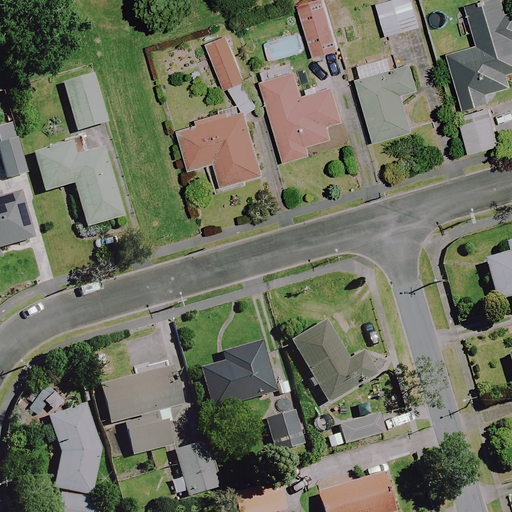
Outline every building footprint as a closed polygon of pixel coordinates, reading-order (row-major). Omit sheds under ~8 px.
[(252,0),(218,0),(218,21),(251,22),(252,0)] [(421,28),(413,0),(395,0),(378,5),(387,38),(421,28)] [(464,39),(475,36),(478,47),(448,56),(464,111),(490,103),(488,95),(511,88),(508,75),(511,73),(511,14),(507,16),(502,0),(493,0),(467,8),(456,11),(464,39)] [(339,52),(324,3),(299,11),(314,60),(339,52)] [(246,82),(229,38),(207,46),(225,91),(246,82)] [(392,67),(390,61),(354,71),(375,144),(413,133),(403,97),(419,92),(410,62),(392,67)] [(302,100),(294,72),(262,81),(285,164),(312,157),(309,147),(332,140),(328,127),(343,123),(334,91),(302,100)] [(106,125),(93,76),(61,84),(74,133),(106,125)] [(236,105),(246,114),(257,110),(246,82),(230,89),(236,105)] [(246,114),(236,105),(218,110),(220,115),(178,128),(190,172),(216,164),(223,189),(264,177),(246,114)] [(500,148),(490,111),(460,119),(470,156),(500,148)] [(10,124),(0,127),(0,171),(3,181),(26,174),(10,124)] [(87,155),(82,135),(61,140),(63,147),(32,156),(42,194),(70,186),(82,230),(120,219),(101,151),(87,155)] [(0,249),(29,241),(17,196),(0,200),(0,249)] [(511,247),(506,249),(509,258),(484,265),(496,306),(511,300),(511,247)] [(344,364),(323,324),(288,343),(323,406),(374,379),(361,355),(344,364)] [(273,393),(258,343),(220,354),(223,364),(198,371),(210,412),(273,393)] [(122,420),(131,454),(172,443),(166,421),(181,403),(171,366),(98,386),(108,424),(122,420)] [(90,497),(98,452),(78,407),(47,419),(57,455),(51,490),(59,492),(55,511),(82,511),(86,496),(90,497)] [(382,435),(376,415),(340,426),(342,432),(326,437),(330,450),(382,435)] [(302,447),(296,421),(265,428),(271,455),(302,447)] [(203,442),(175,450),(189,494),(216,486),(203,442)] [(393,511),(384,477),(316,496),(320,511),(393,511)] [(283,511),(277,484),(231,496),(234,511),(283,511)]
